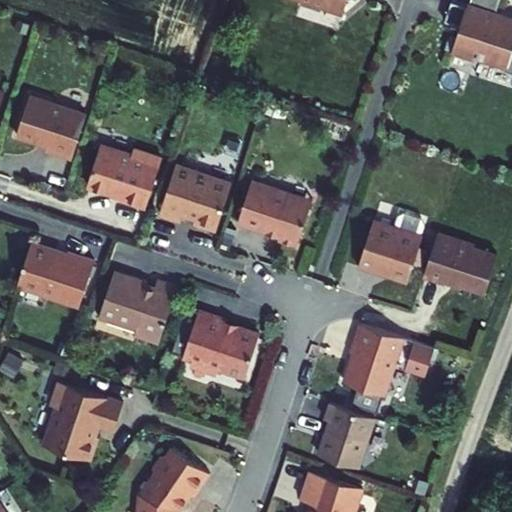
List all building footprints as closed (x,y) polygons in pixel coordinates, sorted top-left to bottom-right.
[(302,0),(302,1),(321,7),(323,4),(344,11),(347,0),(302,0)] [(500,0),(470,0),(469,5),(496,14),(500,0)] [(467,6),(452,1),(445,21),(460,26),(452,51),(475,59),(476,55),(499,63),(497,69),(511,73),(511,19),(496,14),(469,5),(467,6)] [(29,33),(32,24),(18,19),(14,29),(29,33)] [(106,63),(109,53),(97,49),(94,59),(106,63)] [(199,88),(196,98),(207,102),(210,92),(199,88)] [(47,149),(72,158),(87,114),(30,95),(17,135),(48,145),(47,149)] [(346,142),(351,127),(337,123),(332,137),(346,142)] [(101,144),(88,185),(120,196),(119,200),(145,208),(162,157),(134,148),(132,154),(101,144)] [(176,164),(159,213),(181,220),(182,214),(195,218),(194,222),(216,230),(232,182),(176,164)] [(297,246),(309,210),(306,202),(281,194),(278,188),(260,182),(252,181),(238,222),(266,231),(267,228),(278,232),(279,235),(278,240),(297,246)] [(312,199),(278,188),(281,194),(306,202),(309,210),(312,199)] [(399,216),(395,226),(373,218),(358,266),(381,274),(390,269),(391,272),(410,278),(413,268),(418,251),(426,225),(422,218),(406,213),(399,216)] [(229,249),(236,229),(227,226),(221,246),(229,249)] [(438,233),(424,275),(446,282),(446,280),(484,293),(497,255),(473,247),(474,244),(438,233)] [(79,305),(94,260),(67,251),(66,253),(31,241),(17,285),(79,305)] [(418,251),(413,268),(422,270),(427,254),(418,251)] [(145,279),(115,269),(99,317),(137,330),(135,336),(159,344),(178,286),(158,279),(154,289),(146,287),(148,283),(145,279)] [(408,283),(410,278),(391,272),(390,269),(381,274),(408,283)] [(226,319),(199,310),(197,315),(184,355),(193,359),(191,363),(212,370),(219,367),(246,376),(260,333),(239,326),(236,328),(225,324),(226,319)] [(197,315),(192,313),(178,353),(184,355),(197,315)] [(434,346),(361,322),(351,351),(356,353),(354,359),(351,361),(345,380),(386,394),(397,361),(427,371),(434,346)] [(71,344),(58,340),(55,350),(68,354),(71,344)] [(57,358),(53,372),(79,380),(84,367),(57,358)] [(115,430),(124,402),(60,380),(54,399),(57,406),(44,444),(91,459),(99,436),(96,436),(100,425),(115,430)] [(360,466),(376,416),(330,401),(325,418),(329,419),(318,453),(360,466)] [(149,452),(158,440),(148,433),(140,445),(149,452)] [(210,473),(173,447),(167,455),(162,456),(154,467),(155,472),(140,493),(138,511),(179,511),(179,508),(190,493),(193,494),(196,493),(210,473)] [(355,511),(363,487),(310,470),(301,499),(311,502),(307,511),(355,511)] [(27,481),(33,492),(42,486),(35,476),(27,481)] [(427,494),(431,481),(420,477),(415,491),(427,494)]
